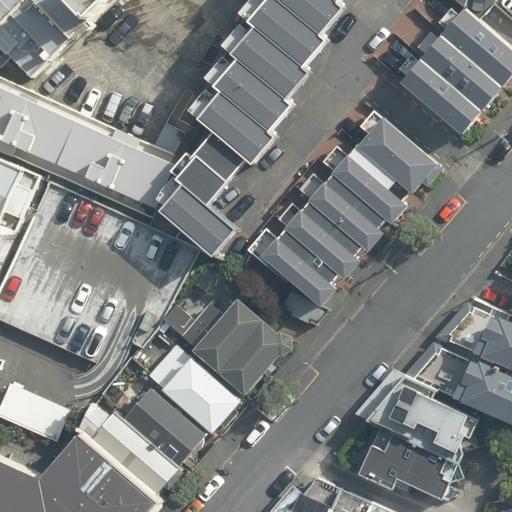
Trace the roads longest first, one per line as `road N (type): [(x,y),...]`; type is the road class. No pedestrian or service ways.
road 1 (residential): [(282,456),(511,197)]
road 2 (residential): [(282,456),(410,511)]
